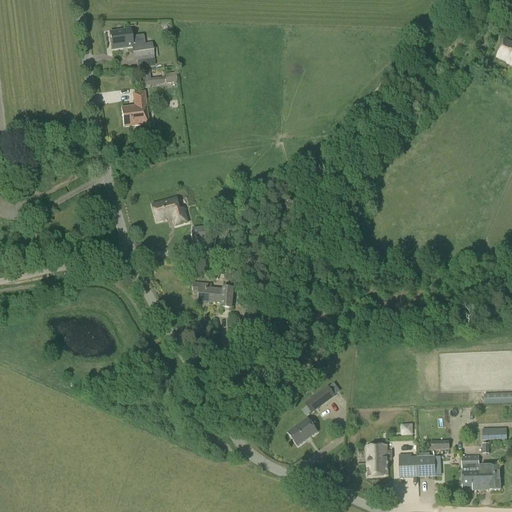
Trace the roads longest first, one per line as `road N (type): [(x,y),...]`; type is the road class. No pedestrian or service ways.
road 1 (unclassified): [(381,511),(239,448),(128,256)]
road 2 (track): [(287,265),(332,147),(457,0)]
road 3 (unclassified): [(128,256),(94,119),(76,0)]
road 4 (track): [(287,265),(511,260)]
road 5 (track): [(128,256),(287,265)]
road 6 (track): [(208,403),(287,265)]
road 7 (unclassified): [(0,282),(128,256)]
road 8 (track): [(382,511),(511,511)]
